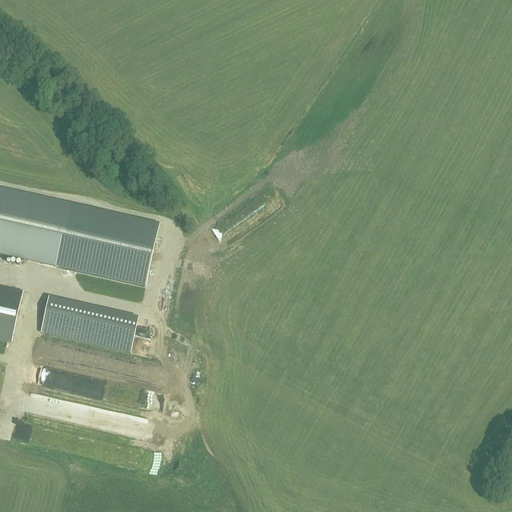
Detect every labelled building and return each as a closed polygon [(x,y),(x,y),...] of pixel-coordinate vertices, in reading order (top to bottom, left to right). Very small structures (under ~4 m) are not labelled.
[(96,277),(146,288),(160,227),(73,207),(0,190),(0,255),(27,261),(54,267),(96,277)] [(25,282),(39,284),(40,276),(26,274),(25,282)] [(0,340),(12,343),(23,293),(0,287),(0,340)] [(175,330),(177,317),(143,314),(142,327),(175,330)] [(108,428),(135,433),(134,438),(150,441),(154,420),(111,413),(108,428)]
